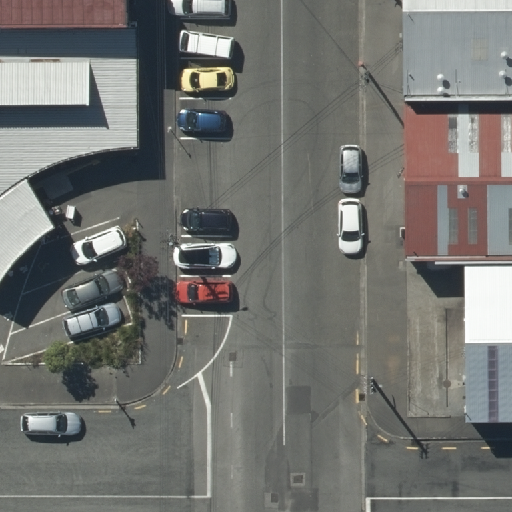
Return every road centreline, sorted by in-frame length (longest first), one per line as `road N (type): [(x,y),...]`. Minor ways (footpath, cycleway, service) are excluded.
road 1 (tertiary): [(279,0),(282,499)]
road 2 (unclassified): [(0,498),(282,499)]
road 3 (unclassified): [(282,499),(511,498)]
